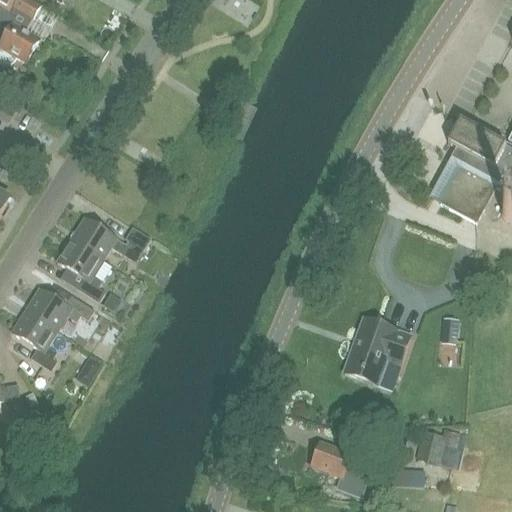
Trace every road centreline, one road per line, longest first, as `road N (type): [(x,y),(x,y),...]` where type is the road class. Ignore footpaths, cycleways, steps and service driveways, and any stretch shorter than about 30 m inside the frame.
road 1 (tertiary): [(212,511),(277,329),(363,145),(459,0)]
road 2 (residential): [(0,275),(178,0)]
